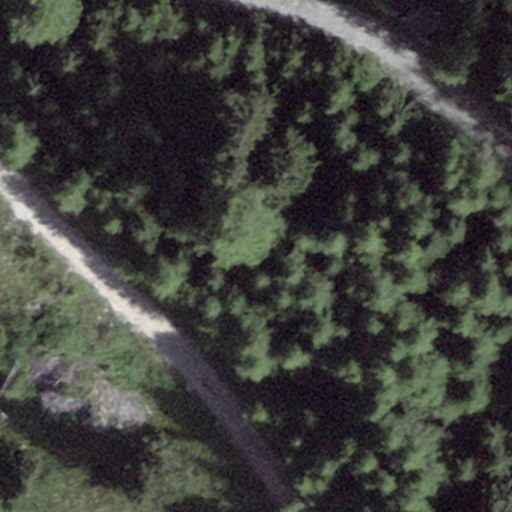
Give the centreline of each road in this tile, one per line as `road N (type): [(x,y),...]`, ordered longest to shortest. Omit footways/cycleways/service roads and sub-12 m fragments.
road 1 (track): [(307,511),(0,146)]
road 2 (track): [(322,0),(372,9),(511,127)]
